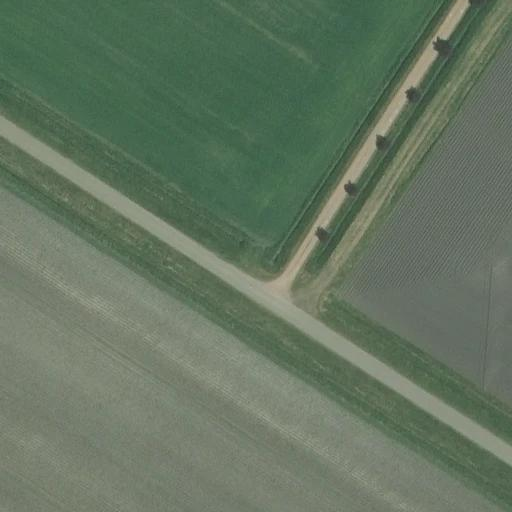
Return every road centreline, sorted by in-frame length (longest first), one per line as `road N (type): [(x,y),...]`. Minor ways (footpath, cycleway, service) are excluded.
road 1 (unclassified): [(511,460),(0,130)]
road 2 (unknown): [(504,0),(295,322)]
